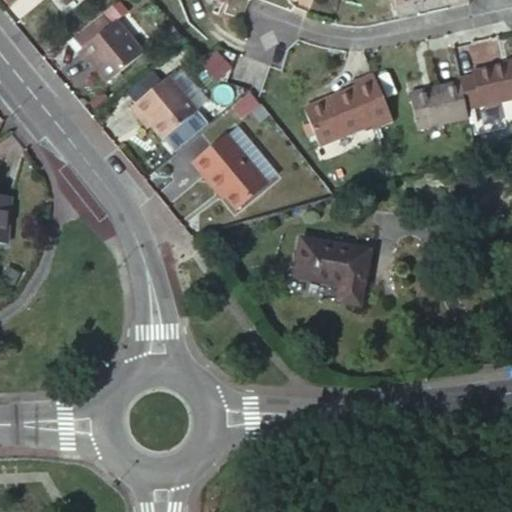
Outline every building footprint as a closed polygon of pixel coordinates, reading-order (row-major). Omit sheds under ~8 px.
[(115,26),(139,58),(147,52),(122,19),(127,15),(119,5),(80,36),(88,46),(115,26)] [(139,58),(115,26),(88,46),(84,49),(94,62),(97,59),(112,80),(139,58)] [(223,53),(211,62),(222,75),(233,66),(223,53)] [(464,72),(470,99),(491,94),(511,88),(511,53),(477,61),(478,65),(463,68),(464,72)] [(385,121),(373,70),(353,74),(355,81),(300,94),(309,132),(364,120),(365,126),(385,121)] [(470,99),(464,72),(412,83),(420,116),(471,105),(470,99)] [(150,112),(157,121),(168,134),(202,106),(174,73),(136,104),(146,117),(150,112)] [(241,118),(259,104),(250,92),(232,106),(241,118)] [(150,112),(146,117),(152,125),(157,121),(150,112)] [(239,125),(227,134),(266,181),(278,171),(239,125)] [(211,173),(227,193),(237,204),(266,181),(227,134),(195,161),(207,176),(211,173)] [(211,173),(207,176),(222,196),(227,193),(211,173)] [(12,213),(0,211),(0,258),(7,259),(12,213)] [(360,307),(372,254),(305,239),(296,276),(340,287),(337,302),(360,307)] [(15,307),(25,295),(14,285),(4,296),(15,307)]
